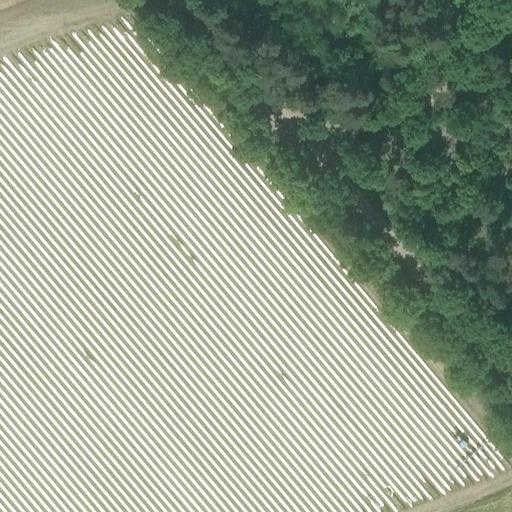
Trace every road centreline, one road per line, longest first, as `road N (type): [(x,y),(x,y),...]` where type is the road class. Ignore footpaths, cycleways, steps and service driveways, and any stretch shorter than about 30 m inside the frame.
road 1 (track): [(309,144),(511,373)]
road 2 (track): [(511,70),(309,144)]
road 3 (track): [(179,0),(309,144)]
